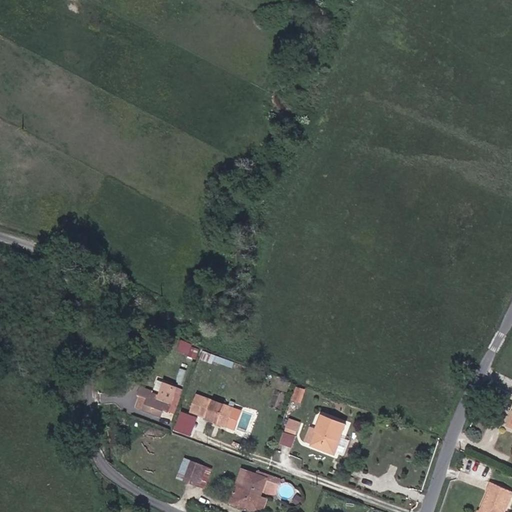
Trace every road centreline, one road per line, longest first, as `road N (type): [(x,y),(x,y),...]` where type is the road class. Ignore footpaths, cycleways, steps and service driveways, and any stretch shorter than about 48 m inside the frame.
road 1 (residential): [(179,511),(105,467),(74,283),(41,250),(0,238)]
road 2 (tertiary): [(426,511),(511,312)]
